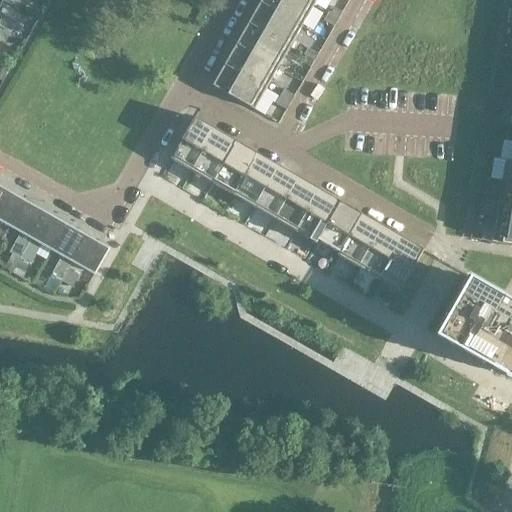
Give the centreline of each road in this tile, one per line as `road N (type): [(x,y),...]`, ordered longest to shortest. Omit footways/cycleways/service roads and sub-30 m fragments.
road 1 (residential): [(203,99),(449,250),(391,360)]
road 2 (residential): [(232,0),(108,220),(0,159)]
